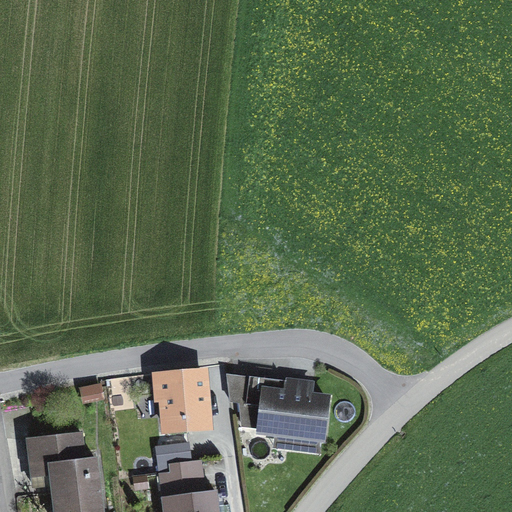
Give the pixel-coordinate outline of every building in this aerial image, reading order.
[(187,430),(186,425),(205,424),(201,374),(164,377),(168,432),(187,430)] [(226,374),(211,376),(214,402),(229,400),(226,374)] [(265,391),(263,405),(252,403),(255,378),(227,375),(230,401),(239,402),(241,421),(261,424),(260,431),(322,439),(327,399),(309,397),(311,385),(288,382),(287,394),(265,391)] [(219,430),(158,439),(162,464),(223,454),(219,430)] [(63,503),(55,504),(55,511),(102,511),(96,460),(83,461),(80,434),(27,440),(34,487),(61,484),(63,503)] [(171,495),(209,489),(206,470),(168,475),(171,495)] [(170,511),(217,511),(215,492),(168,498),(170,511)]
